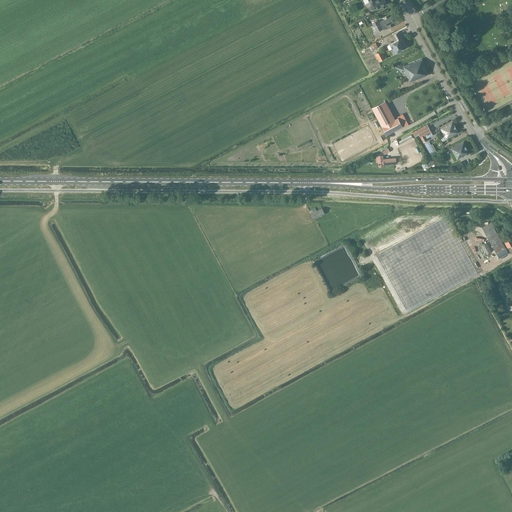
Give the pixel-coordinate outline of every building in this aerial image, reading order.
[(367,0),(369,3),(370,3),(371,5),(370,6),(372,11),(375,9),(377,10),(380,8),(381,7),(387,4),(385,0),(376,0),(376,1),(375,0),(367,0)] [(380,22),(381,23),(382,26),(383,28),(386,26),(388,29),(391,27),(390,24),(394,22),(391,16),(383,21),(380,22)] [(382,26),(381,23),(380,23),(378,20),(372,24),(376,33),(383,29),(381,26),(382,26)] [(394,54),(407,47),(399,32),(393,35),(396,41),(389,44),(394,54)] [(381,51),(375,54),(379,62),(385,58),(381,51)] [(422,59),(403,66),(407,78),(408,77),(410,82),(428,76),(422,59)] [(355,92),(351,94),(360,115),(370,111),(365,101),(361,92),(356,95),(355,92)] [(372,107),(382,126),(386,134),(402,126),(398,117),(395,118),(386,100),(372,107)] [(320,119),(316,111),(305,116),(305,119),(296,121),(296,124),(299,130),(309,127),(314,135),(317,134),(318,138),(326,134),(326,130),(331,131),(331,130),(330,128),(325,127),(330,125),(333,125),(334,130),(340,127),(340,124),(338,121),(336,121),(335,118),(331,110),(328,112),(330,121),(324,110),(322,111),(319,112),(318,110),(320,119)] [(446,140),(459,133),(452,121),(435,130),(437,133),(441,131),(444,136),(441,138),(441,139),(442,141),(443,141),(446,140)] [(358,125),(350,126),(340,132),(340,136),(345,139),(345,143),(347,140),(348,142),(351,142),(357,139),(361,138),(365,133),(367,132),(368,135),(371,135),(371,133),(375,131),(377,131),(376,128),(374,130),(373,122),(371,122),(371,127),(368,125),(363,125),(362,126),(360,126),(358,125)] [(423,143),(427,141),(425,137),(431,133),(426,125),(413,132),(415,137),(419,135),(423,143)] [(398,141),(400,144),(413,138),(411,135),(398,141)] [(330,137),(324,140),(329,150),(335,148),(330,137)] [(314,148),(316,150),(322,147),(319,142),(308,148),(309,150),(314,148)] [(469,154),(463,142),(451,148),(453,151),(452,151),(454,156),(453,157),(455,159),(456,159),(457,160),(469,154)] [(377,162),(378,162),(378,163),(379,163),(379,167),(384,166),(384,165),(396,164),(395,158),(384,159),(383,155),(376,155),(377,162)] [(427,167),(435,163),(433,160),(432,161),(431,158),(424,161),(427,167)] [(314,220),(325,214),(322,208),(311,214),(314,220)] [(446,218),(375,257),(406,313),(477,274),(446,218)] [(491,223),(482,228),(499,259),(509,254),(491,223)] [(491,251),(487,243),(482,245),(487,254),(491,251)]
